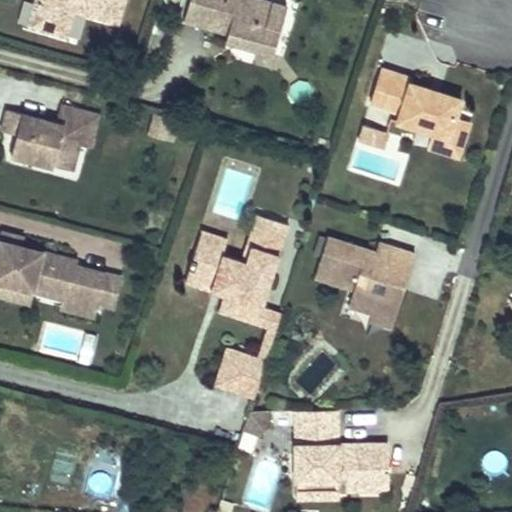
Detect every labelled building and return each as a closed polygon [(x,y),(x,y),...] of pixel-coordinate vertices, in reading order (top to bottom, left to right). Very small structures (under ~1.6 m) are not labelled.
[(118,23),(124,0),(40,0),(36,3),(29,26),(55,34),(62,12),(69,9),(118,23)] [(274,55),(287,7),(261,0),(190,0),(185,22),(228,34),(234,35),(240,45),(274,55)] [(77,45),(84,18),(117,28),(118,23),(69,9),(62,12),(55,34),(54,38),(77,45)] [(240,45),(234,35),(228,34),(226,42),(240,45)] [(456,117),(462,100),(440,93),(439,98),(430,95),(432,90),(411,83),(413,78),(382,68),(371,102),(401,112),(397,122),(432,133),(449,139),(456,117)] [(57,123),(46,120),(8,110),(2,131),(17,135),(11,156),(54,167),(54,166),(57,155),(61,152),(77,156),(80,145),(91,148),(99,115),(61,105),(57,123)] [(386,131),(393,114),(371,106),(364,123),(386,131)] [(166,136),(170,121),(156,117),(152,132),(166,136)] [(459,158),(471,122),(456,117),(449,139),(432,133),(428,148),(459,158)] [(171,137),(175,122),(170,121),(166,136),(171,137)] [(386,147),(390,134),(365,126),(361,139),(386,147)] [(73,171),(77,156),(61,152),(57,155),(54,166),(73,171)] [(263,250),(273,219),(257,214),(247,245),(263,250)] [(263,308),(289,225),(273,219),(263,250),(247,245),(242,261),(223,255),(197,247),(193,260),(192,260),(189,269),(190,270),(185,283),(212,292),(214,287),(226,291),(225,296),(219,312),(257,324),(259,318),(271,321),(274,311),(263,308)] [(223,255),(228,239),(202,231),(197,247),(223,255)] [(21,246),(23,239),(3,233),(0,241),(21,246)] [(322,256),(328,238),(320,236),(315,254),(322,256)] [(406,284),(416,254),(379,243),(376,252),(328,237),(328,238),(322,256),(315,277),(354,289),(349,306),(373,314),(375,308),(396,315),(404,290),(397,288),(399,281),(406,284)] [(77,261),(21,246),(0,241),(0,240),(0,295),(31,303),(34,291),(66,299),(63,308),(95,316),(98,303),(106,274),(76,266),(77,261)] [(114,307),(122,278),(106,274),(98,303),(114,307)] [(404,290),(406,284),(399,281),(397,288),(404,290)] [(225,296),(226,291),(214,287),(212,292),(225,296)] [(392,328),(396,315),(375,308),(373,314),(371,321),(392,328)] [(274,311),(271,321),(259,318),(257,324),(268,328),(259,357),(267,360),(282,314),(274,311)] [(215,385),(254,398),(267,360),(259,357),(227,347),(215,385)] [(389,475),(388,444),(348,445),(348,450),(338,450),(338,445),(338,410),(295,411),(296,481),(338,480),(338,490),(339,490),(378,489),(378,476),(389,475)] [(271,425),(271,411),(250,411),(246,425),(271,425)] [(258,436),(271,425),(246,425),(244,431),(258,436)] [(389,489),(389,475),(378,476),(378,489),(389,489)] [(338,490),(338,480),(296,481),(297,498),(339,498),(339,490),(338,490)]
